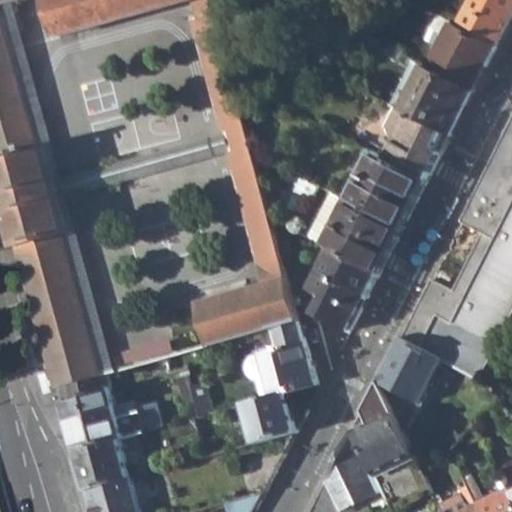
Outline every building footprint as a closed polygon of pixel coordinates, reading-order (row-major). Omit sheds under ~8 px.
[(190,0),(49,0),(60,36),(190,0)] [(191,18),(217,111),(240,105),(234,80),(211,0),(193,0),(198,16),(191,18)] [(511,0),(468,0),(455,26),(495,47),(511,14),(511,0)] [(0,7),(0,172),(60,389),(102,377),(64,235),(69,234),(46,148),(41,150),(2,7),(0,7)] [(449,22),(425,67),(473,91),(495,47),(455,26),(449,22)] [(401,110),(450,135),(473,91),(425,67),(423,66),(401,110)] [(240,105),(217,111),(224,136),(229,151),(234,170),(256,164),(240,105)] [(397,134),(385,157),(428,178),(450,135),(401,110),(396,108),(387,129),(397,134)] [(481,378),(511,318),(511,123),(461,221),(483,233),(470,256),(465,265),(453,289),(432,278),(402,337),(423,348),(444,358),(481,378)] [(224,136),(63,180),(67,197),(229,151),(224,136)] [(346,200),(402,229),(428,178),(385,157),(371,150),(346,200)] [(234,170),(266,285),(288,279),(272,219),(256,164),(234,170)] [(334,251),(379,273),(402,229),(346,200),(324,245),(334,251)] [(379,273),(334,251),(314,291),(328,299),(320,316),(349,331),(379,273)] [(465,265),(470,256),(466,254),(461,263),(465,265)] [(271,330),(300,322),(288,279),(266,285),(198,304),(210,347),(271,330)] [(271,330),(280,350),(307,341),(304,334),(301,321),(300,322),(271,330)] [(379,381),(402,430),(407,428),(444,358),(423,348),(402,337),(379,381)] [(262,355),(264,358),(275,397),(285,394),(318,385),(307,341),(280,350),(262,355)] [(253,361),(264,399),(275,397),(264,358),(253,361)] [(217,409),(208,374),(185,380),(194,415),(217,409)] [(60,389),(64,402),(112,388),(109,375),(102,377),(60,389)] [(382,487),(390,503),(429,485),(420,465),(402,430),(379,381),(354,429),(382,487)] [(64,402),(77,451),(123,439),(142,433),(161,428),(153,404),(138,408),(136,401),(118,406),(112,388),(64,402)] [(151,393),(135,397),(136,401),(138,408),(153,404),(151,393)] [(297,433),(285,394),(275,397),(264,399),(244,405),(256,444),(297,433)] [(199,431),(201,434),(212,431),(207,415),(201,417),(196,418),(199,431)] [(176,438),(199,431),(196,418),(172,425),(176,438)] [(351,503),(382,487),(354,429),(327,481),(341,511),(369,511),(366,506),(355,511),(351,503)] [(134,477),(123,439),(77,451),(87,490),(134,477)] [(286,452),(241,464),(249,496),(266,492),(286,452)] [(469,487),(481,511),(511,511),(511,494),(510,490),(508,486),(485,497),(473,475),(465,478),(469,487)] [(87,490),(93,511),(143,511),(134,477),(87,490)] [(310,511),(341,511),(327,481),(310,511)] [(466,507),(456,511),(481,511),(469,487),(459,492),(466,507)] [(249,496),(227,503),(229,511),(255,511),(266,492),(249,496)]
